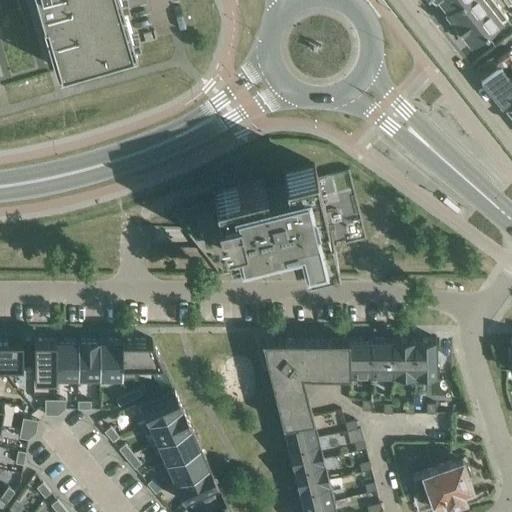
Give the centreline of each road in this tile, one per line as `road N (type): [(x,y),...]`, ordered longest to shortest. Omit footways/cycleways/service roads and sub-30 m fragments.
road 1 (residential): [(484,311),(394,293),(0,292)]
road 2 (tertiary): [(0,186),(112,162),(179,137)]
road 3 (residential): [(511,136),(403,0)]
road 4 (residential): [(484,311),(474,353),(511,478)]
